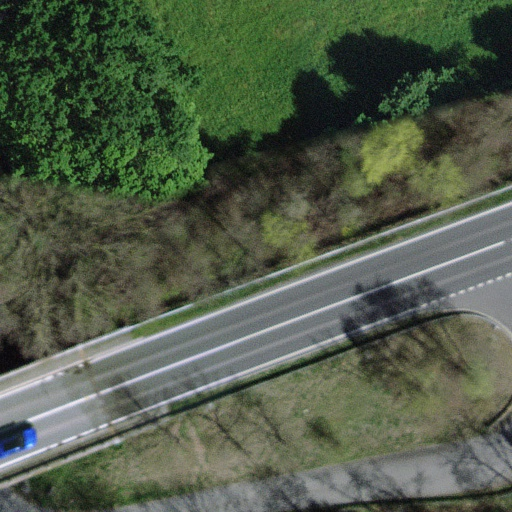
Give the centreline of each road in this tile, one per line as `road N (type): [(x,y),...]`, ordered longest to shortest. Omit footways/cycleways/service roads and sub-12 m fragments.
road 1 (primary): [(511,237),(0,432)]
road 2 (unclassified): [(511,449),(459,471),(191,511)]
